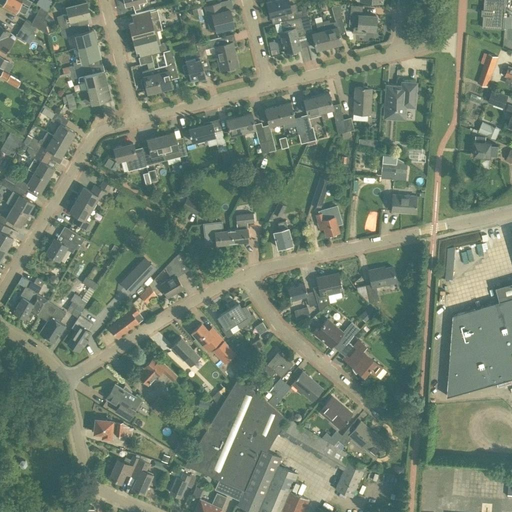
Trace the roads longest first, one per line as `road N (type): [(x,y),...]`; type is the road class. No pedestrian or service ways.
road 1 (residential): [(246,275),(511,213)]
road 2 (residential): [(0,298),(93,137),(136,118)]
road 3 (residential): [(67,380),(246,275)]
road 4 (residential): [(374,408),(290,335),(246,275)]
road 5 (unclassified): [(150,511),(90,481),(67,380)]
road 6 (residential): [(136,118),(268,85)]
road 7 (residential): [(268,85),(395,51)]
road 8 (residential): [(136,118),(104,0)]
